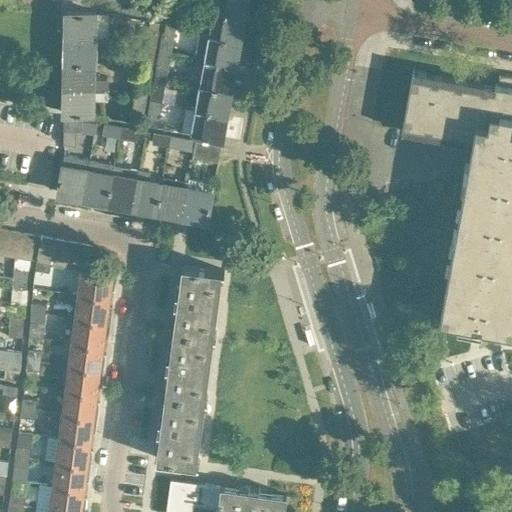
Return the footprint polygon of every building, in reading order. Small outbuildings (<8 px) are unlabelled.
[(140,12),(141,0),(130,0),(131,1),(130,11),(140,12)] [(247,0),(214,0),(213,7),(245,13),(245,11),(246,6),(247,0)] [(196,29),(201,30),(241,38),(243,22),(244,17),(245,13),(213,7),(205,6),(203,16),(198,15),(196,29)] [(67,11),(66,36),(94,36),(94,11),(67,11)] [(164,23),(160,49),(170,50),(174,25),(164,23)] [(147,28),(144,44),(154,45),(157,30),(147,28)] [(197,55),(204,56),(236,62),(237,56),(241,38),(201,30),(197,55)] [(66,36),(66,62),(93,61),(99,61),(100,36),(94,36),(66,36)] [(142,59),(151,61),(154,45),(144,44),(142,59)] [(155,73),(165,75),(170,50),(160,49),(155,73)] [(204,56),(199,81),(232,87),(234,71),(236,62),(204,56)] [(66,62),(65,86),(101,86),(105,87),(105,76),(93,76),(93,61),(66,62)] [(402,130),(403,131),(476,143),(473,159),(469,159),(466,171),(440,316),(474,323),(511,329),(511,74),(506,74),(500,74),(500,72),(499,73),(499,83),(495,82),(495,84),(419,69),(413,68),(402,130)] [(155,73),(151,98),(161,100),(165,75),(155,73)] [(138,77),(135,93),(145,95),(148,79),(138,77)] [(199,81),(195,106),(227,112),(229,101),(232,87),(199,81)] [(101,86),(65,86),(65,113),(92,113),(93,100),(105,100),(105,87),(101,86)] [(132,109),(142,110),(145,95),(135,93),(132,109)] [(151,98),(146,125),(156,127),(161,100),(151,98)] [(225,121),(227,112),(195,106),(190,133),(222,139),(225,121)] [(65,119),(64,129),(76,129),(81,130),(81,131),(94,133),(96,122),(81,120),(65,119)] [(103,133),(119,136),(121,126),(105,123),(103,133)] [(135,139),(137,129),(121,126),(119,136),(135,139)] [(153,142),(169,145),(171,135),(155,133),(153,142)] [(195,140),(171,135),(169,145),(193,150),(195,140)] [(193,150),(191,160),(197,161),(198,157),(218,160),(221,147),(221,145),(195,140),(193,150)] [(83,196),(89,159),(64,154),(58,191),(83,196)] [(108,201),(114,163),(89,159),(83,196),(108,201)] [(132,205),(139,168),(114,163),(108,201),(132,205)] [(139,168),(132,205),(157,210),(163,180),(150,178),(152,170),(139,168)] [(163,180),(157,210),(182,214),(188,177),(189,172),(186,171),(184,179),(164,175),(163,180)] [(208,217),(214,181),(188,177),(182,214),(207,219),(208,217)] [(0,253),(5,255),(10,229),(0,227),(0,253)] [(18,257),(23,232),(10,229),(5,255),(18,257)] [(31,259),(36,234),(23,232),(18,257),(31,259)] [(49,263),(54,238),(41,235),(37,260),(49,263)] [(62,265),(67,240),(54,238),(49,263),(50,263),(62,265)] [(76,267),(80,242),(67,240),(62,265),(76,267)] [(80,242),(76,267),(84,269),(88,270),(93,245),(80,242)] [(37,260),(36,270),(49,272),(50,263),(49,263),(37,260)] [(212,333),(220,270),(225,271),(225,269),(183,264),(179,291),(176,291),(174,302),(177,303),(174,328),(216,334),(216,333),(212,333)] [(16,267),(15,277),(29,279),(30,269),(16,267)] [(111,296),(112,289),(115,290),(117,275),(114,274),(114,273),(88,270),(84,269),(81,292),(111,296)] [(29,279),(15,277),(14,287),(28,289),(29,279)] [(110,306),(111,296),(81,292),(77,316),(111,320),(112,306),(110,306)] [(47,301),(33,300),(32,310),(46,312),(47,301)] [(32,310),(29,335),(43,337),(46,312),(32,310)] [(111,320),(77,316),(74,340),(104,344),(105,337),(108,337),(111,320)] [(11,317),(10,326),(24,328),(25,318),(11,317)] [(24,328),(10,326),(9,337),(23,338),(24,328)] [(166,393),(207,398),(203,397),(212,334),(216,335),(216,334),(174,328),(171,355),(167,354),(166,366),(169,366),(166,393)] [(103,353),(104,344),(74,340),(70,364),(104,368),(106,354),(103,353)] [(42,350),(28,348),(27,358),(41,360),(42,350)] [(21,353),(0,349),(0,367),(6,369),(5,379),(19,380),(21,353)] [(40,370),(41,360),(27,358),(26,368),(40,370)] [(104,368),(70,364),(67,388),(98,392),(99,385),(102,385),(104,368)] [(18,386),(4,384),(3,394),(17,396),(18,386)] [(98,392),(67,388),(63,412),(98,417),(100,401),(97,401),(98,392)] [(195,461),(203,398),(207,399),(207,398),(166,393),(162,419),(159,418),(157,430),(160,430),(157,458),(199,463),(199,462),(195,461)] [(36,398),(23,397),(21,407),(35,408),(36,398)] [(21,407),(20,417),(34,418),(35,408),(21,407)] [(63,412),(60,436),(92,440),(93,432),(96,433),(98,417),(63,412)] [(0,424),(0,434),(11,436),(13,426),(0,424)] [(0,434),(0,444),(10,446),(11,436),(0,434)] [(92,440),(60,436),(57,460),(91,465),(93,449),(90,449),(92,440)] [(30,447),(16,445),(15,455),(29,457),(30,447)] [(15,455),(14,465),(27,467),(29,457),(15,455)] [(91,465),(57,460),(53,484),(85,489),(86,480),(89,481),(91,465)] [(166,511),(191,511),(196,482),(171,478),(166,511)] [(217,511),(221,485),(196,482),(191,511),(217,511)] [(84,497),(85,489),(53,484),(50,508),(76,511),(84,511),(87,497),(84,497)] [(250,511),(254,489),(221,485),(217,511),(250,511)] [(259,490),(254,489),(250,511),(284,511),(287,494),(259,490)] [(24,495),(10,493),(9,503),(22,505),(24,495)] [(21,511),(22,505),(9,503),(7,511),(21,511)]
